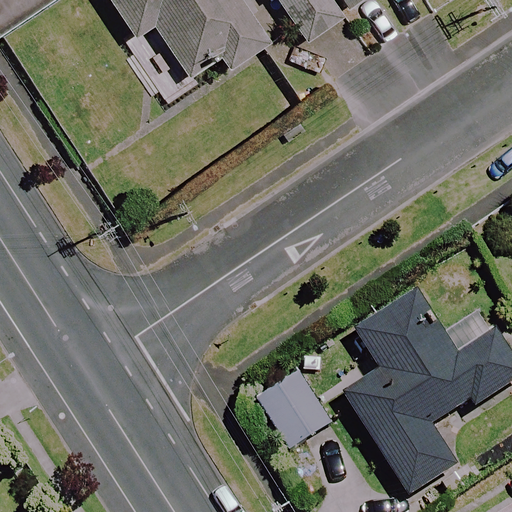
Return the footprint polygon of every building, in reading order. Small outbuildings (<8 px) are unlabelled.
[(267,46),(236,0),(105,0),(133,41),(151,29),(187,82),(216,62),(225,74),(267,46)] [(340,22),(325,0),(273,0),(305,46),(340,22)] [(366,0),(341,0),(349,12),(366,0)] [(439,338),(410,295),(354,333),(382,376),(345,401),(413,503),(457,473),(431,434),(472,407),(476,412),(511,388),(511,361),(479,311),(439,338)] [(330,427),(299,379),(259,405),(290,453),(330,427)]
